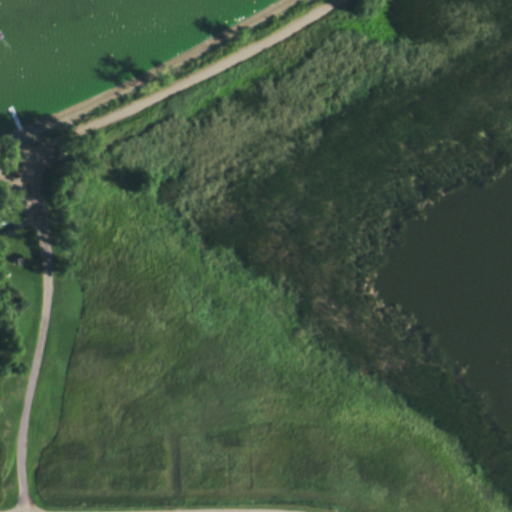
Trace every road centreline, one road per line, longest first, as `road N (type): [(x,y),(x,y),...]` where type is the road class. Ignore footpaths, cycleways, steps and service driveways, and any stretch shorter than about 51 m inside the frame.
road 1 (residential): [(0,171),(178,90),(334,0)]
road 2 (residential): [(37,511),(32,419),(57,281),(39,152)]
road 3 (residential): [(318,511),(149,511)]
